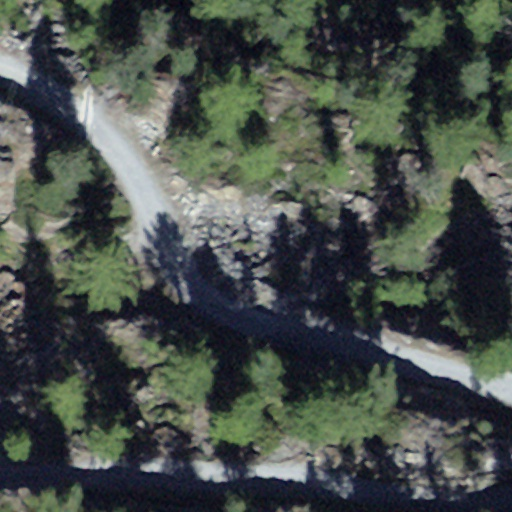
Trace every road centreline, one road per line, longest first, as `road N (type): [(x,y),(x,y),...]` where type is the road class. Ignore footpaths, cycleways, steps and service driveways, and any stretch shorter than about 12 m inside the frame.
road 1 (track): [(511,389),(242,310),(184,274),(148,207),(83,118),(0,73)]
road 2 (track): [(0,469),(114,469),(406,499),(511,501)]
